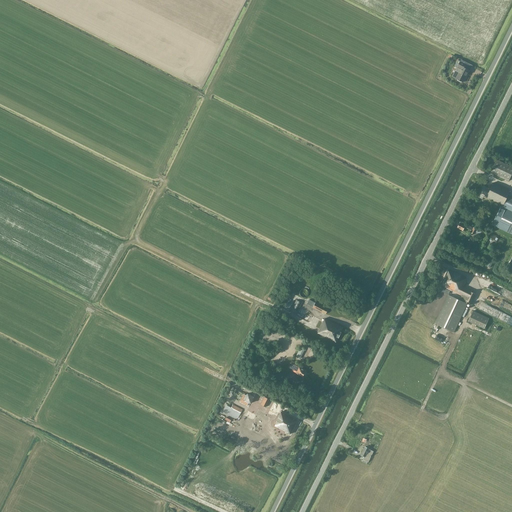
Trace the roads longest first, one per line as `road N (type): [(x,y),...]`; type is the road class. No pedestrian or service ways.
road 1 (unclassified): [(272,511),(511,28)]
road 2 (tertiary): [(302,511),(511,88)]
road 3 (track): [(0,264),(314,427)]
road 4 (track): [(29,431),(188,511)]
